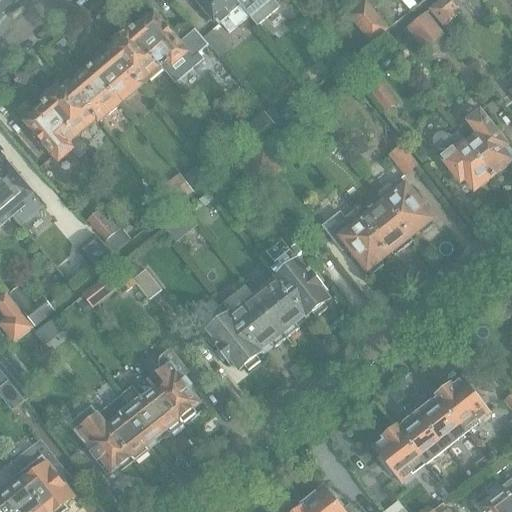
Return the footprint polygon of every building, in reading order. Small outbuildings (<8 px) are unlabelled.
[(251,19),(239,5),(235,0),(201,0),(199,2),(220,27),(222,25),(231,36),(251,19)] [(281,9),(273,0),(235,0),(239,5),(251,19),(259,28),(281,9)] [(350,16),(366,3),(363,0),(354,0),(343,9),(350,16)] [(415,6),(410,0),(401,0),(410,10),(415,6)] [(459,11),(450,0),(443,0),(430,11),(444,28),(453,21),(455,19),(452,17),(459,11)] [(357,25),(374,11),(366,2),(366,3),(350,16),(357,25)] [(373,43),(389,29),(374,11),(357,25),(373,43)] [(427,14),(408,30),(426,51),(444,36),(427,14)] [(210,46),(204,40),(189,22),(172,36),(155,16),(149,20),(148,19),(133,32),(131,28),(162,65),(168,60),(173,66),(186,55),(192,61),(210,46)] [(140,83),(162,65),(131,28),(116,41),(118,43),(111,49),(140,83)] [(210,46),(220,59),(229,51),(213,32),(204,40),(210,46)] [(142,86),(140,83),(111,49),(110,50),(112,53),(92,70),(121,104),(142,86)] [(338,52),(325,62),(335,73),(347,63),(338,52)] [(99,122),(121,104),(92,70),(71,87),(69,85),(68,86),(97,120),(99,122)] [(364,83),(387,112),(397,104),(374,75),(364,83)] [(76,137),(97,120),(68,86),(61,91),(59,89),(45,101),(88,152),(76,137)] [(79,160),(88,152),(45,101),(47,104),(32,117),(34,119),(28,124),(59,161),(72,151),(79,160)] [(274,124),(281,118),(275,110),(267,116),(274,124)] [(265,113),(248,127),(257,137),(267,130),(274,124),(267,116),(265,113)] [(469,144),(494,177),(511,162),(511,151),(508,146),(507,147),(481,113),(470,122),(480,135),(469,144)] [(322,150),(332,142),(318,124),(308,131),(322,150)] [(494,177),(469,144),(468,145),(458,132),(449,138),(449,137),(448,136),(446,135),(444,134),(443,134),(442,134),(440,134),(439,135),(438,135),(437,136),(436,137),(435,138),(435,140),(434,141),(434,142),(434,143),(435,145),(435,146),(436,147),(437,148),(438,149),(439,149),(440,150),(441,150),(443,150),(444,150),(446,149),(449,152),(441,158),(445,163),(446,163),(461,183),(466,179),(475,191),(494,177)] [(406,177),(418,167),(403,147),(390,157),(406,177)] [(221,154),(228,162),(235,156),(229,148),(221,154)] [(270,181),(283,172),(265,149),(252,158),(257,164),(270,181)] [(270,181),(257,164),(252,158),(241,168),(259,191),(270,181)] [(0,165),(0,202),(9,213),(13,218),(20,226),(43,207),(32,194),(7,165),(3,168),(0,165)] [(176,206),(192,192),(179,175),(162,189),(176,206)] [(384,204),(411,239),(434,221),(407,185),(406,186),(402,180),(394,187),(388,186),(379,193),(379,197),(384,204)] [(209,193),(200,201),(205,208),(214,200),(209,193)] [(0,202),(0,228),(13,218),(9,213),(0,202)] [(390,256),(411,239),(384,204),(363,220),(356,211),(355,211),(390,256)] [(368,273),(390,256),(355,211),(344,220),(341,216),(325,228),(343,250),(348,247),(368,273)] [(108,223),(99,212),(88,222),(105,243),(122,229),(114,218),(108,223)] [(187,212),(178,220),(184,227),(193,219),(187,212)] [(112,255),(95,236),(77,251),(93,271),(112,255)] [(277,280),(307,319),(330,301),(324,293),(326,291),(312,273),(310,275),(291,252),(269,269),(278,280),(277,280)] [(146,272),(143,274),(136,265),(127,271),(130,275),(134,281),(135,282),(151,302),(163,292),(146,272)] [(297,327),(307,319),(277,280),(254,298),(287,340),(300,330),(297,327)] [(55,312),(51,306),(43,296),(32,304),(20,288),(10,296),(35,327),(55,312)] [(0,325),(14,344),(33,329),(6,295),(0,299),(0,309),(8,319),(0,325)] [(275,349),(287,340),(254,298),(232,316),(262,354),(262,353),(262,352),(272,345),(275,349)] [(262,354),(232,316),(223,306),(218,310),(225,318),(203,336),(213,349),(216,347),(232,367),(235,365),(240,371),(262,354)] [(7,350),(0,355),(0,369),(9,382),(10,383),(14,387),(24,380),(21,376),(25,373),(7,350)] [(155,390),(182,424),(196,413),(193,410),(199,405),(194,398),(198,395),(193,389),(194,388),(187,380),(185,382),(183,379),(189,374),(174,355),(167,360),(173,368),(165,374),(163,371),(150,382),(156,390),(155,390)] [(438,397),(466,433),(479,423),(482,426),(492,418),(491,418),(492,417),(463,379),(453,387),(452,386),(438,397)] [(14,387),(10,383),(9,382),(0,388),(0,396),(13,413),(26,403),(14,387)] [(169,435),(182,424),(155,390),(143,400),(142,398),(141,399),(135,391),(125,399),(131,407),(130,408),(156,440),(166,432),(169,435)] [(466,433),(438,397),(432,402),(426,401),(415,410),(447,450),(467,434),(466,433)] [(146,447),(156,440),(130,408),(120,415),(121,417),(107,428),(135,462),(149,451),(146,447)] [(107,428),(93,410),(70,428),(83,444),(85,442),(94,454),(92,455),(98,463),(104,470),(108,467),(113,473),(119,469),(122,472),(135,462),(107,428)] [(427,465),(447,450),(415,410),(405,418),(404,424),(398,429),(426,464),(427,465)] [(413,474),(426,464),(398,429),(384,439),(385,440),(375,448),(382,458),(379,460),(392,476),(394,474),(403,485),(405,483),(407,485),(416,478),(413,474)] [(68,490),(75,484),(44,443),(14,467),(48,511),(67,511),(70,510),(67,506),(75,500),(74,500),(75,499),(68,490)] [(507,457),(491,469),(496,476),(511,463),(507,457)] [(488,470),(493,466),(486,458),(481,462),(488,470)] [(48,511),(14,467),(0,477),(0,497),(1,499),(11,511),(48,511)] [(451,498),(457,494),(445,479),(440,483),(451,498)] [(511,481),(502,489),(503,490),(507,496),(509,494),(511,497),(511,481)] [(304,505),(309,511),(355,511),(350,505),(343,511),(325,488),(304,505)] [(503,490),(479,509),(481,511),(511,511),(511,497),(509,494),(507,496),(503,490)] [(11,511),(1,499),(0,499),(0,498),(0,511),(11,511)] [(449,511),(451,509),(446,503),(433,511),(449,511)]
